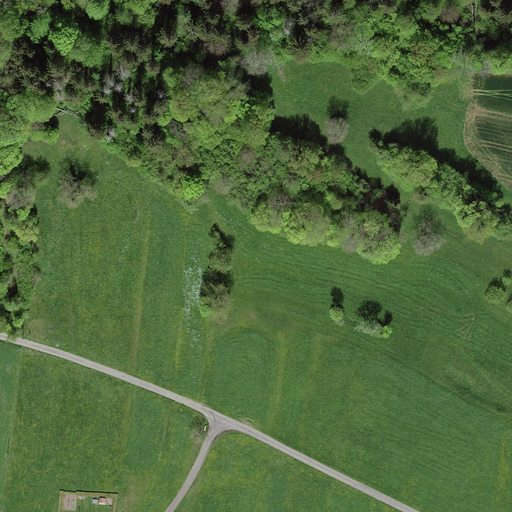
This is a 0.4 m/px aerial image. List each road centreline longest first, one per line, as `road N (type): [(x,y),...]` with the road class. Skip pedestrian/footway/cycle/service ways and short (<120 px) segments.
road 1 (residential): [(223,418),(0,335)]
road 2 (residential): [(412,511),(223,418)]
